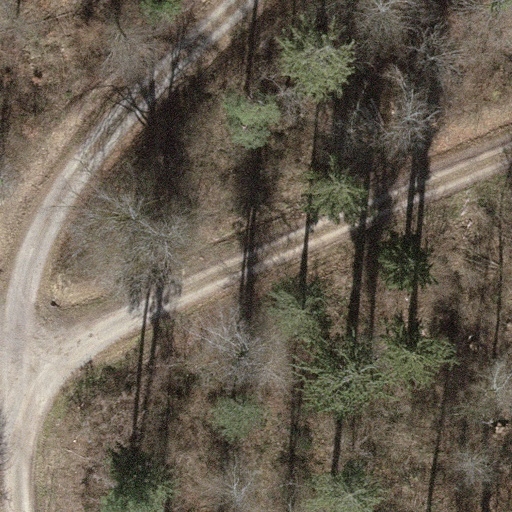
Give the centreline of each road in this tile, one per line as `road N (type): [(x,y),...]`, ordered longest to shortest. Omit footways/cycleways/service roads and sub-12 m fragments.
road 1 (track): [(511,144),(15,367)]
road 2 (track): [(15,367),(26,291),(56,207),(123,117),(245,0)]
road 3 (track): [(25,511),(15,367)]
